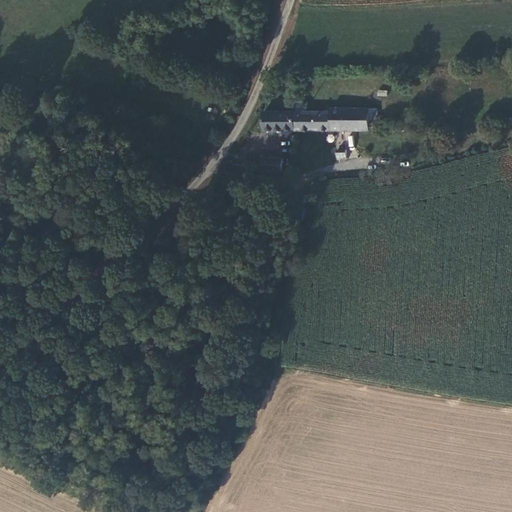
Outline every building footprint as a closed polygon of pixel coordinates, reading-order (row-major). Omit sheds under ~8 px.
[(337,68),(336,71),(337,74),(339,76),(343,76),(345,74),(346,71),(345,68),(342,66),(339,66),(337,68)] [(372,119),(381,119),(380,106),(333,107),(333,109),(308,110),(308,101),(297,101),(297,109),(296,109),(296,131),(371,130),(372,119)] [(264,131),(296,131),(296,109),(265,109),(264,131)] [(337,150),(337,157),(349,156),(348,149),(337,150)] [(262,157),(261,166),(274,169),(283,169),(284,159),(262,157)]
